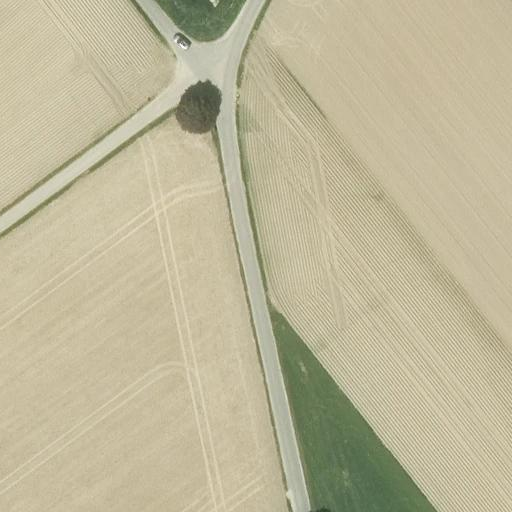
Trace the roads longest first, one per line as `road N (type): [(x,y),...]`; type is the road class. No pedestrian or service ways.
road 1 (unclassified): [(301,511),(220,101),(206,71)]
road 2 (unclassified): [(0,224),(206,71)]
